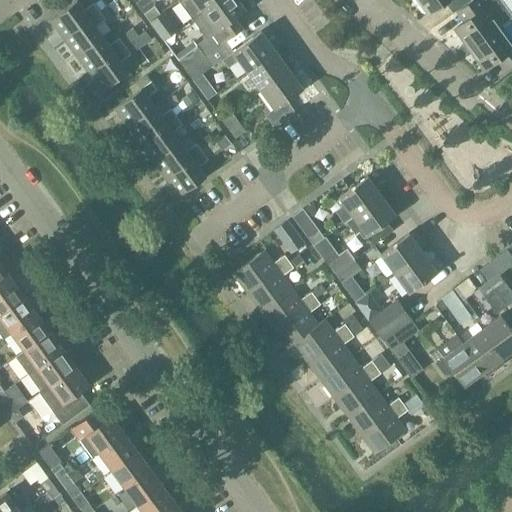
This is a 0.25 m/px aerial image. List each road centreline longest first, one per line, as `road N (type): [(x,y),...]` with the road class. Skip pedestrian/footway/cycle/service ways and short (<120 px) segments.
road 1 (residential): [(253,511),(0,160)]
road 2 (residential): [(192,245),(376,101)]
road 3 (residential): [(511,200),(494,212),(458,210),(376,101)]
road 4 (residential): [(479,93),(367,0)]
road 5 (residential): [(376,101),(356,77),(319,58),(278,0)]
